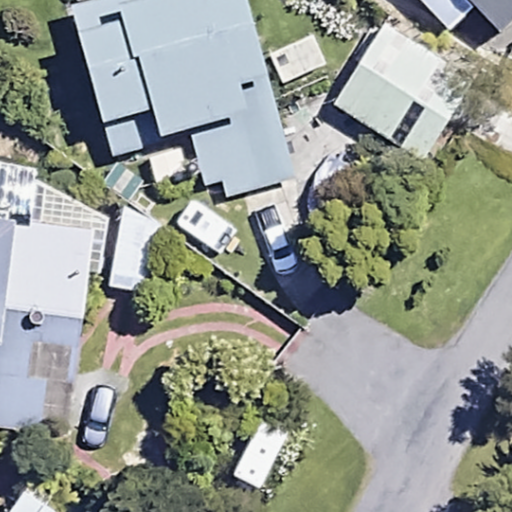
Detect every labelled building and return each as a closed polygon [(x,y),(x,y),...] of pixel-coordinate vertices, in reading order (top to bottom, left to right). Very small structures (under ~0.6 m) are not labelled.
[(158,189),(201,178),(205,197),(294,175),(279,112),(252,119),(242,77),(268,71),(250,0),(75,0),(113,151),(147,143),(158,189)] [(511,0),(479,0),(506,24),(511,17),(511,0)] [(472,77),(377,18),(326,99),(422,159),(472,77)] [(109,212),(0,154),(0,422),(68,432),(90,266),(102,268),(109,212)] [(166,218),(121,209),(108,282),(152,291),(166,218)] [(61,511),(26,488),(9,511),(61,511)]
